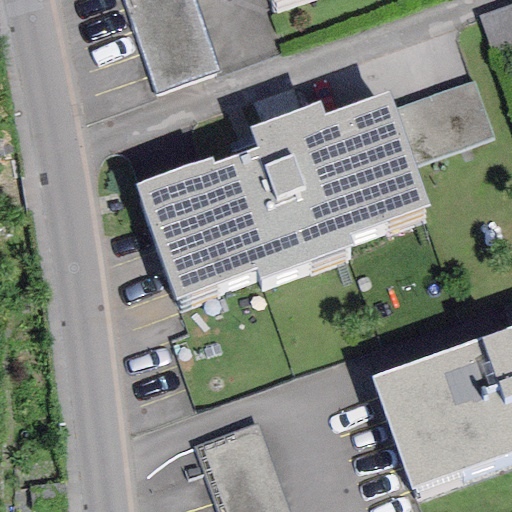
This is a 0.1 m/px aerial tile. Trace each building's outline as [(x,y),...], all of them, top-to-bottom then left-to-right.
[(136,0),(155,87),(219,74),(203,0),(136,0)] [(265,0),(268,9),(293,0),(265,0)] [(506,56),(511,53),(511,11),(492,19),(506,56)] [(212,168),(134,196),(175,308),(255,279),(258,288),(352,255),(348,245),(429,216),(388,102),(324,125),(319,113),(248,138),(255,157),(213,172),(212,168)] [(511,339),(375,388),(414,497),(511,462),(511,339)] [(297,511),(273,430),(213,448),(231,511),(297,511)]
